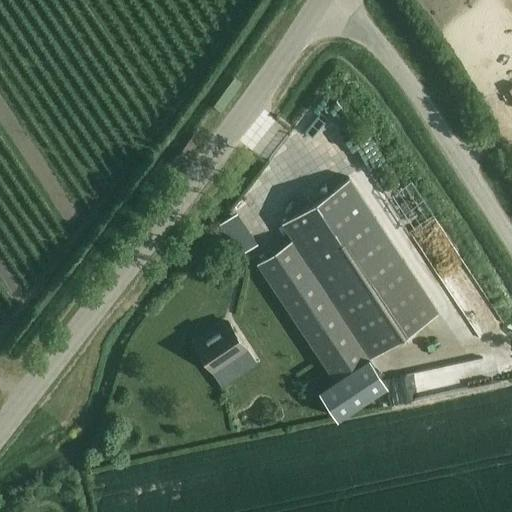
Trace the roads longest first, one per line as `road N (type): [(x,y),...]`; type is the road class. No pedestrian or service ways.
road 1 (tertiary): [(0,426),(326,0)]
road 2 (unclassified): [(333,0),(401,72),(511,240)]
